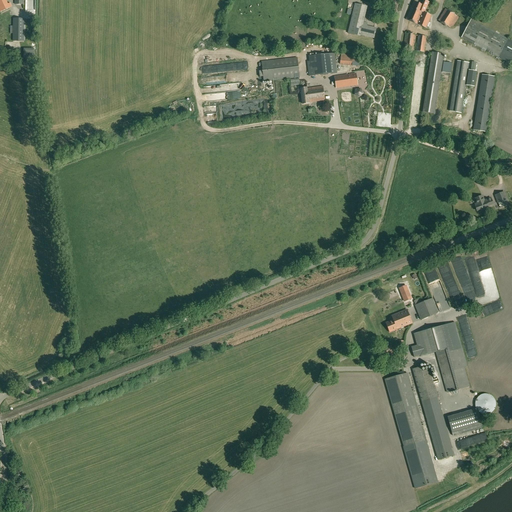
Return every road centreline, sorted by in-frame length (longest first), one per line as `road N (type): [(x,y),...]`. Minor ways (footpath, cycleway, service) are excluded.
road 1 (unclassified): [(0,397),(362,244),(397,144),(406,0)]
road 2 (unclassified): [(193,511),(328,372),(385,342)]
